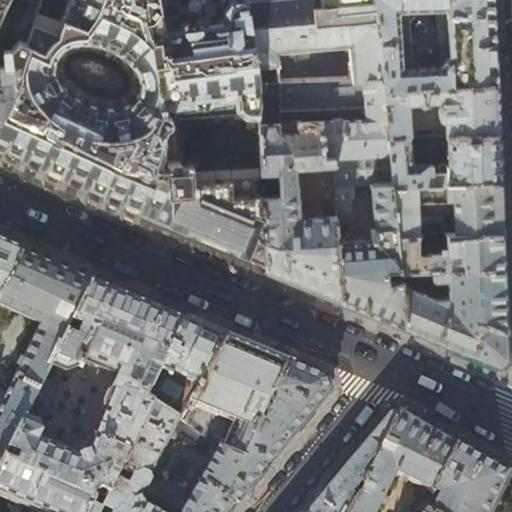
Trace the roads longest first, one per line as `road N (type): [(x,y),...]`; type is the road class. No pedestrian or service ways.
road 1 (tertiary): [(0,195),(389,364)]
road 2 (residential): [(267,511),(389,364)]
road 3 (unknown): [(175,61),(80,79),(60,0)]
road 4 (tertiary): [(389,364),(511,428)]
